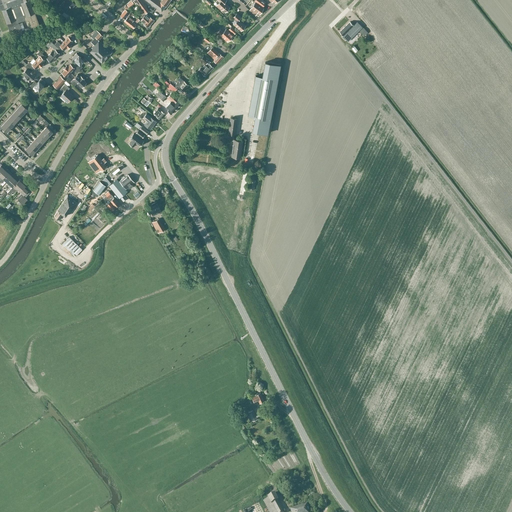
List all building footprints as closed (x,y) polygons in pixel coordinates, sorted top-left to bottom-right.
[(39,26),(35,13),(29,0),(18,0),(17,0),(14,0),(10,1),(11,3),(6,4),(7,8),(1,10),(10,34),(22,30),(24,35),(32,31),(31,29),(39,26)] [(72,7),(75,4),(70,0),(63,0),(64,1),(60,5),(66,11),(70,6),(72,7)] [(132,0),(135,4),(137,2),(145,13),(149,11),(140,0),(132,0)] [(169,0),(146,0),(161,11),(169,0)] [(225,12),(230,7),(224,2),(225,0),(217,0),(219,2),(216,5),(221,10),(222,9),(225,12)] [(259,14),(263,8),(255,2),(249,10),(255,15),(257,13),(259,14)] [(124,18),(129,12),(125,9),(120,15),(124,18)] [(154,20),(147,15),(146,13),(140,20),(140,19),(139,20),(138,22),(141,25),(144,23),(148,26),(154,20)] [(241,30),(245,25),(239,19),(241,17),(237,13),(233,17),(237,20),(234,24),(241,30)] [(136,25),(132,22),(133,20),(130,18),(129,19),(127,18),(124,21),(133,28),(136,25)] [(350,22),(340,32),(343,35),(342,36),(345,39),(345,38),(348,41),(362,27),(357,22),(353,25),(350,22)] [(234,34),(237,31),(231,26),(228,30),(234,34)] [(217,32),(220,35),(227,41),(232,35),(226,29),(223,32),(220,30),(217,32)] [(89,51),(102,63),(111,52),(99,40),(103,36),(97,30),(91,37),(93,39),(91,42),(94,45),(91,47),(92,48),(89,51)] [(70,39),(72,37),(71,35),(69,37),(68,37),(64,41),(70,46),(71,45),(70,44),(73,41),(70,39)] [(70,46),(64,41),(61,44),(57,41),(54,44),(60,50),(63,48),(64,50),(67,47),(68,48),(70,46)] [(58,52),(60,50),(55,45),(53,47),(55,49),(53,51),(52,50),(47,55),(48,56),(47,58),(51,62),(59,53),(58,52)] [(224,57),(218,52),(213,47),(207,53),(215,60),(214,61),(217,64),(222,59),(224,57)] [(42,58),(44,56),(39,51),(37,53),(40,56),(36,60),(42,65),(43,64),(42,63),(45,60),(42,58)] [(80,64),(84,60),(76,53),(72,58),(76,62),(74,64),(80,68),(82,66),(80,64)] [(209,61),(209,60),(203,56),(200,59),(206,64),(207,63),(208,64),(210,62),(209,61)] [(31,81),(35,76),(30,71),(32,69),(27,64),(23,60),(21,63),(27,68),(22,72),(25,75),(24,76),(28,80),(29,79),(31,81)] [(40,67),(42,65),(36,60),(32,64),(29,62),(27,64),(32,69),(34,67),(36,69),(39,66),(40,67)] [(265,61),(262,76),(255,75),(248,115),(255,116),(252,131),(266,133),(279,64),(265,61)] [(79,69),(80,68),(74,64),(72,66),(70,64),(68,66),(66,65),(65,67),(70,72),(73,69),(77,73),(80,69),(79,69)] [(206,76),(213,67),(209,64),(207,67),(204,64),(202,67),(201,66),(198,69),(206,76)] [(67,76),(70,72),(65,67),(63,69),(64,70),(62,73),(64,75),(62,77),(65,80),(68,82),(71,79),(67,76)] [(80,75),(79,76),(77,74),(70,82),(75,86),(77,83),(82,87),(86,83),(83,80),(84,79),(80,75)] [(65,80),(62,77),(61,76),(53,84),(57,89),(65,80)] [(183,91),(188,85),(179,77),(177,80),(179,82),(174,87),(170,83),(170,84),(166,80),(164,83),(168,87),(171,88),(170,89),(174,92),(177,89),(179,87),(183,91)] [(38,90),(45,83),(41,78),(37,83),(35,81),(30,86),(32,88),(34,86),(38,90)] [(74,96),(67,90),(69,88),(65,84),(60,89),(63,92),(60,96),(68,103),(74,96)] [(182,103),(173,95),(171,93),(167,97),(168,99),(171,101),(178,107),(182,103)] [(171,114),(178,107),(171,101),(166,107),(169,109),(168,111),(171,114)] [(24,113),(27,109),(20,102),(17,106),(24,113)] [(20,116),(24,113),(17,106),(13,110),(20,116)] [(140,116),(145,110),(141,107),(136,113),(140,116)] [(160,119),(164,114),(158,108),(153,113),(160,119)] [(17,120),(20,116),(13,110),(10,114),(17,120)] [(13,124),(17,120),(10,114),(6,118),(13,124)] [(142,119),(146,122),(145,124),(150,128),(156,121),(146,114),(142,119)] [(235,135),(237,118),(230,117),(228,134),(235,135)] [(10,128),(13,124),(6,118),(3,121),(10,128)] [(6,132),(10,128),(3,121),(0,124),(0,125),(2,128),(6,132)] [(141,126),(139,128),(146,134),(148,131),(141,125),(141,126)] [(50,136),(53,132),(46,126),(43,130),(50,136)] [(46,140),(50,136),(43,130),(39,134),(46,140)] [(144,135),(138,130),(136,132),(136,133),(135,134),(134,133),(129,138),(131,140),(129,143),(133,147),(136,143),(139,146),(143,141),(140,138),(142,137),(144,135)] [(43,144),(46,140),(39,134),(36,138),(43,144)] [(39,148),(43,144),(36,138),(32,141),(39,148)] [(240,158),(243,140),(233,139),(231,156),(240,158)] [(36,151),(39,148),(32,141),(29,145),(36,151)] [(32,155),(36,151),(29,145),(25,149),(32,155)] [(94,163),(91,165),(96,172),(100,170),(100,171),(107,166),(104,162),(106,161),(104,158),(102,159),(98,154),(91,159),(94,163)] [(0,180),(9,171),(5,168),(0,172),(0,175),(1,177),(0,177),(0,180)] [(6,181),(12,174),(9,171),(0,180),(2,183),(5,180),(6,181)] [(4,190),(2,193),(4,196),(7,193),(18,180),(16,178),(12,174),(6,181),(8,183),(6,186),(8,187),(5,191),(4,190)] [(131,184),(134,182),(128,174),(120,181),(119,182),(117,179),(114,181),(115,181),(109,186),(119,198),(125,194),(127,192),(125,188),(126,188),(128,187),(129,188),(131,188),(132,187),(132,185),(131,184)] [(106,177),(103,179),(108,186),(111,183),(106,177)] [(26,184),(22,180),(20,178),(18,180),(7,193),(9,195),(13,191),(14,193),(18,189),(19,191),(26,184)] [(100,181),(93,189),(99,194),(106,185),(100,181)] [(23,194),(30,187),(26,184),(19,191),(22,193),(23,194)] [(119,204),(114,198),(108,191),(105,194),(106,195),(106,196),(108,198),(115,207),(119,204)] [(68,195),(54,215),(60,219),(65,213),(67,215),(71,209),(73,211),(79,202),(68,195)] [(115,207),(108,198),(106,196),(103,198),(107,203),(106,204),(111,210),(115,207)] [(161,212),(159,208),(156,202),(149,206),(150,208),(148,210),(150,214),(151,213),(153,216),(161,212)] [(96,210),(90,217),(93,219),(99,213),(96,210)] [(152,222),(158,233),(164,229),(159,219),(152,222)] [(69,237),(62,244),(75,256),(82,249),(69,237)] [(259,404),(264,401),(260,392),(255,395),(256,396),(252,398),(254,403),(258,401),(259,404)] [(257,419),(255,415),(253,410),(248,412),(253,421),(257,419)] [(284,511),(276,495),(282,491),(278,484),(270,489),(271,491),(265,494),(268,499),(263,501),(269,511),(284,511)]
